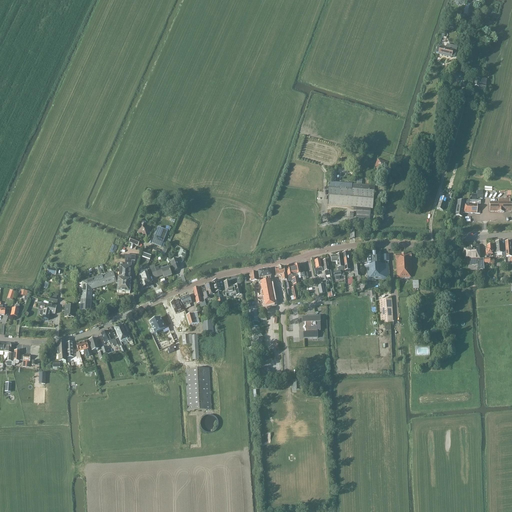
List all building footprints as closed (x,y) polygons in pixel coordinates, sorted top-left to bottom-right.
[(470,16),(472,8),(466,6),(463,14),(470,16)] [(451,58),(453,50),(440,46),(438,54),(451,58)] [(485,86),(487,80),(481,79),(481,82),(480,82),(480,80),(475,79),(474,87),(478,87),(479,86),(480,86),(479,89),(485,91),(485,86)] [(376,158),(375,167),(379,167),(380,164),(385,164),(386,159),(376,158)] [(351,184),(352,184),(336,183),(337,172),(332,172),(331,183),(330,183),(329,187),(328,187),(327,205),(353,207),(353,210),(356,211),(355,220),(369,221),(370,215),(371,215),(372,209),(374,186),(361,185),(361,180),(357,180),(357,177),(356,177),(355,181),(357,181),(357,185),(351,184)] [(504,212),(511,212),(511,203),(509,203),(509,200),(498,200),(498,203),(489,203),(489,212),(497,212),(504,213),(504,212)] [(445,203),(439,201),(436,209),(442,211),(445,203)] [(466,204),(467,201),(466,202),(465,202),(457,201),(455,216),(462,218),(463,213),(462,213),(464,204),(466,204)] [(464,204),(462,213),(463,213),(480,214),(480,205),(480,201),(469,201),(467,201),(466,204),(464,204)] [(146,237),(150,229),(146,227),(146,226),(141,223),(140,225),(138,226),(139,229),(137,233),(146,237)] [(161,247),(167,231),(169,232),(171,228),(166,227),(165,230),(158,228),(152,244),(161,247)] [(137,246),(139,241),(131,238),(129,243),(137,246)] [(496,253),(502,253),(501,242),(495,242),(495,245),(493,245),(494,254),(496,254),(496,253)] [(471,248),(464,249),(465,257),(466,259),(469,259),(470,266),(478,265),(478,270),(484,269),(483,259),(479,260),(478,246),(471,246),(471,248)] [(178,264),(181,263),(184,262),(184,257),(186,252),(180,249),(178,255),(179,259),(170,262),(174,272),(180,269),(178,264)] [(144,250),(142,257),(149,260),(152,253),(144,250)] [(383,262),(380,262),(380,254),(367,254),(368,266),(364,266),(366,271),(367,282),(389,280),(388,265),(388,262),(389,262),(388,255),(382,255),(383,262)] [(131,266),(132,261),(135,261),(135,256),(125,255),(124,266),(123,266),(120,266),(119,266),(119,269),(118,273),(114,273),(114,272),(82,281),(79,311),(90,312),(92,290),(115,283),(116,284),(117,284),(117,293),(130,294),(131,280),(131,266)] [(343,267),(342,255),(335,255),(336,256),(331,257),(331,262),(337,262),(337,268),(338,271),(333,272),(334,277),(342,276),(345,276),(345,274),(344,271),(343,271),(343,267)] [(396,278),(407,277),(410,277),(411,277),(410,259),(395,260),(396,278)] [(317,260),(315,260),(315,261),(314,261),(315,267),(313,267),(315,276),(318,275),(317,272),(322,271),(322,268),(320,261),(320,260),(318,261),(317,260)] [(154,265),(150,267),(154,279),(163,276),(164,279),(172,276),(169,267),(163,269),(162,266),(155,268),(154,265)] [(298,265),(292,266),(294,275),(296,285),(299,285),(297,275),(300,274),(301,278),(305,277),(303,268),(299,269),(298,265)] [(292,266),(284,268),(284,273),(287,273),(287,277),(291,276),(292,279),(293,285),(296,285),(294,275),(292,266)] [(284,267),(275,269),(276,276),(281,275),(281,276),(282,281),(286,280),(286,274),(284,274),(284,273),(284,268),(284,267)] [(268,270),(257,272),(259,279),(266,278),(269,277),(271,277),(270,271),(269,270),(268,270)] [(257,272),(249,274),(250,281),(253,281),(254,285),(256,285),(255,282),(258,282),(259,282),(258,279),(259,279),(257,272)] [(143,280),(140,280),(142,288),(148,286),(147,285),(151,284),(148,273),(141,275),(143,280)] [(261,286),(255,287),(256,289),(261,288),(261,289),(256,290),(256,292),(262,291),(263,298),(257,299),(258,301),(263,300),(263,301),(258,302),(258,305),(264,303),(264,307),(275,305),(270,281),(269,281),(269,277),(266,278),(266,281),(260,282),(261,286)] [(225,294),(235,292),(233,286),(230,286),(229,281),(223,282),(225,294)] [(210,296),(215,295),(212,284),(205,286),(207,293),(203,294),(205,300),(210,298),(210,296)] [(204,297),(200,298),(198,287),(193,289),(196,304),(199,303),(200,307),(206,306),(204,297)] [(27,291),(21,290),(20,295),(25,296),(24,301),(27,302),(29,292),(27,292),(27,291)] [(50,294),(49,298),(50,298),(49,302),(57,303),(58,300),(52,298),(53,295),(50,294)] [(188,295),(180,299),(180,300),(183,307),(184,306),(185,309),(191,307),(189,304),(192,303),(188,295)] [(178,299),(170,303),(175,314),(184,310),(178,299)] [(379,301),(381,325),(393,324),(391,301),(386,301),(379,301)] [(55,311),(56,306),(47,305),(46,310),(43,310),(43,311),(41,311),(40,311),(40,314),(40,315),(42,316),(41,319),(48,321),(50,314),(54,315),(55,311)] [(19,310),(18,310),(19,306),(16,306),(15,309),(12,309),(10,316),(17,318),(19,310)] [(76,313),(76,308),(74,308),(75,307),(65,306),(64,317),(67,318),(68,318),(68,317),(74,318),(74,313),(76,313)] [(189,326),(199,323),(197,313),(192,314),(186,316),(189,326)] [(165,329),(159,317),(149,322),(154,334),(165,329)] [(305,326),(303,329),(304,329),(305,330),(305,331),(305,333),(303,333),(303,339),(317,338),(317,331),(320,331),(320,317),(302,317),(303,323),(304,323),(305,326)] [(217,326),(213,326),(212,318),(202,319),(203,334),(213,334),(217,334),(217,326)] [(128,343),(132,341),(125,324),(124,325),(115,329),(117,335),(118,336),(116,337),(117,338),(115,339),(118,346),(119,346),(122,353),(124,352),(121,345),(121,344),(120,343),(127,340),(128,343)] [(114,340),(113,337),(110,330),(107,331),(100,334),(104,343),(108,341),(110,345),(112,344),(113,346),(117,345),(118,346),(115,339),(115,340),(114,341),(114,340)] [(99,349),(98,348),(96,338),(88,340),(91,351),(99,349)] [(86,342),(76,344),(78,352),(79,352),(83,351),(84,351),(86,358),(92,356),(90,350),(88,350),(87,344),(86,342)] [(4,343),(4,353),(8,353),(8,354),(7,354),(7,362),(12,362),(12,357),(13,354),(10,354),(11,344),(4,343)] [(66,364),(66,361),(65,343),(57,344),(58,361),(62,361),(63,364),(66,364)] [(302,345),(302,358),(326,357),(326,350),(308,350),(308,345),(302,345)] [(19,361),(20,351),(14,351),(13,357),(12,357),(12,362),(12,366),(15,366),(15,364),(17,364),(19,363),(19,361)] [(221,390),(212,390),(212,396),(213,396),(213,399),(212,399),(213,405),(222,405),(221,390)] [(195,391),(187,392),(188,403),(195,403),(195,391)] [(217,426),(218,425),(218,423),(217,421),(216,420),(215,418),(214,417),(213,416),(211,416),(210,416),(208,416),(206,416),(205,417),(203,418),(202,419),(201,420),(201,422),(200,423),(200,425),(201,426),(201,428),(202,429),(203,431),(204,432),(206,432),(207,433),(209,433),(211,433),(212,432),(214,431),(215,430),(216,429),(217,428),(217,426)]
